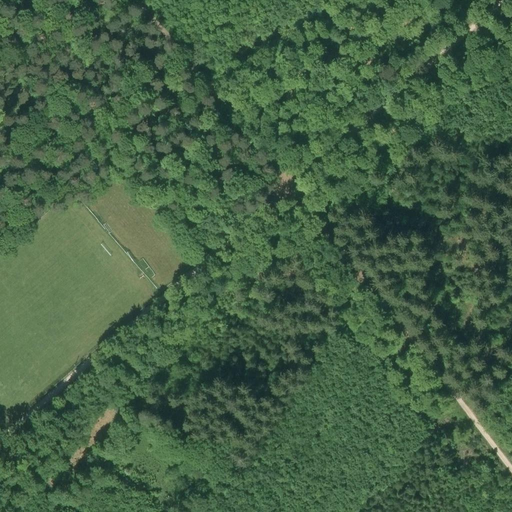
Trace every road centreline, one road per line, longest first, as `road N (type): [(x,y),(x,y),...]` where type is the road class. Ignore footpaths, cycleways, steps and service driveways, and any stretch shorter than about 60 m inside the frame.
road 1 (track): [(0,439),(292,182)]
road 2 (track): [(511,468),(292,182)]
road 3 (track): [(292,182),(502,0)]
road 4 (track): [(292,182),(142,0)]
